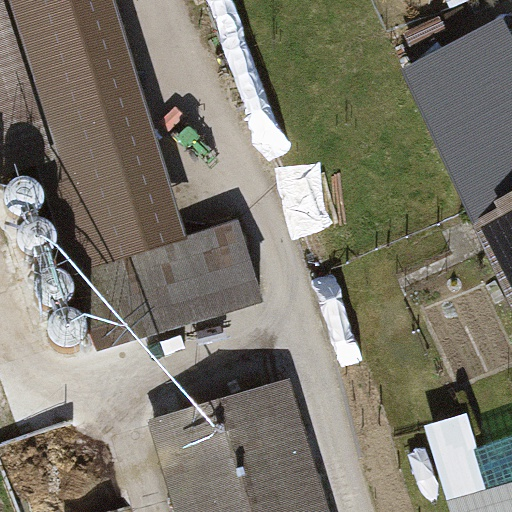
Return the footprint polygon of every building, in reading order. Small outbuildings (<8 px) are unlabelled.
[(99,366),(263,316),(236,229),(178,246),(103,0),(0,0),(0,186),(40,174),(99,366)] [(511,126),(442,163),(511,294),(511,126)] [(19,192),(8,194),(0,200),(0,227),(4,233),(15,237),(26,235),(35,228),(39,217),(37,205),(30,196),(19,192)] [(33,241),(22,243),(13,250),(9,261),(11,272),(18,281),(29,285),(41,283),(49,276),(54,265),(52,254),(44,245),(33,241)] [(50,289),(39,291),(30,298),(26,309),(28,321),(35,330),(46,334),(57,332),(66,324),(70,314),(68,302),(61,293),(50,289)] [(73,337),(65,337),(58,340),(54,346),(53,354),(57,361),(63,366),(71,366),(78,363),(83,356),(83,349),(80,342),(73,337)] [(322,511),(285,388),(143,428),(168,511),(322,511)] [(511,511),(511,448),(478,458),(469,424),(427,436),(448,511),(511,511)]
